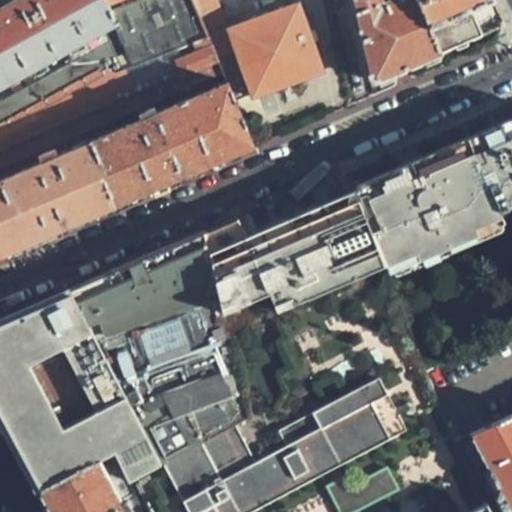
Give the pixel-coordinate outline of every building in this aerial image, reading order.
[(0,87),(117,24),(112,14),(108,7),(103,0),(14,0),(0,8),(0,87)] [(207,37),(190,0),(144,0),(112,14),(117,24),(128,41),(138,60),(171,46),(207,37)] [(190,0),(207,37),(223,72),(227,81),(229,85),(244,79),(254,98),(288,83),(322,69),(293,4),(231,30),(217,0),(190,0)] [(349,0),(367,80),(376,80),(407,66),(441,51),(416,0),(349,0)] [(416,0),(441,51),(502,24),(490,0),(416,0)] [(0,121),(98,66),(114,70),(126,64),(116,47),(110,37),(0,99),(0,121)] [(0,168),(223,72),(207,37),(171,46),(181,66),(0,147),(0,168)] [(116,47),(126,64),(138,60),(128,41),(116,47)] [(89,141),(117,207),(187,177),(256,147),(229,85),(227,81),(89,141)] [(511,118),(405,166),(356,187),(389,260),(420,246),(423,254),(508,216),(503,206),(511,201),(511,118)] [(0,180),(0,240),(6,255),(69,228),(117,207),(89,141),(57,155),(54,149),(28,161),(30,167),(0,180)] [(242,217),(207,233),(249,411),(158,463),(126,481),(142,511),(499,511),(488,486),(434,366),(389,260),(356,187),(262,228),(256,231),(250,234),(242,217)] [(138,262),(72,291),(158,463),(249,411),(207,233),(138,262)] [(0,322),(0,415),(38,486),(111,450),(126,481),(158,463),(72,291),(17,314),(0,322)] [(511,511),(511,391),(503,373),(488,379),(475,354),(484,350),(480,343),(434,366),(488,486),(497,481),(510,511),(511,511)] [(111,450),(38,486),(52,511),(142,511),(126,481),(111,450)]
